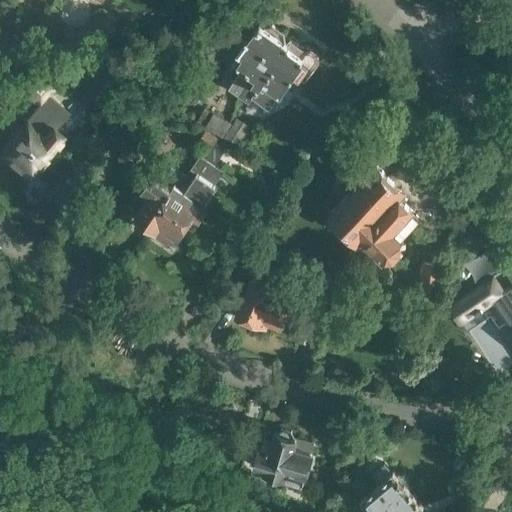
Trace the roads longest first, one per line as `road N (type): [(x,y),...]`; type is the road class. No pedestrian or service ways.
road 1 (residential): [(511,424),(251,376),(142,329),(0,222)]
road 2 (residential): [(511,139),(414,27)]
